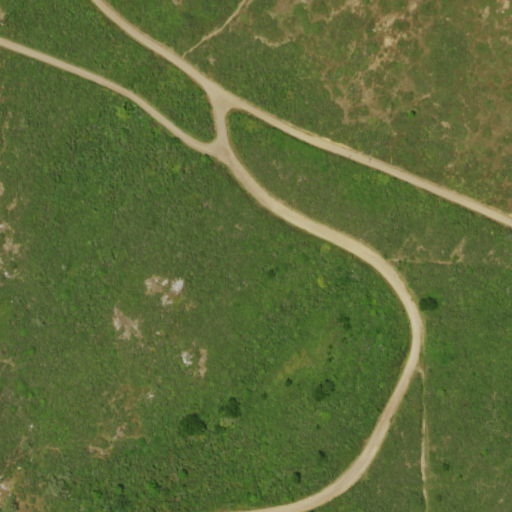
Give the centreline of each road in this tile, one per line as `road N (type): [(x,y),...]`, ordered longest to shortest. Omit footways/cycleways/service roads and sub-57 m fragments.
road 1 (track): [(220,95),(511,219)]
road 2 (track): [(227,156),(268,205),(388,269),(412,312),(415,349)]
road 3 (track): [(0,36),(121,90),(191,143),(227,156)]
road 4 (track): [(415,349),(364,462),(335,491),(271,511)]
road 5 (track): [(98,0),(111,18),(220,95)]
